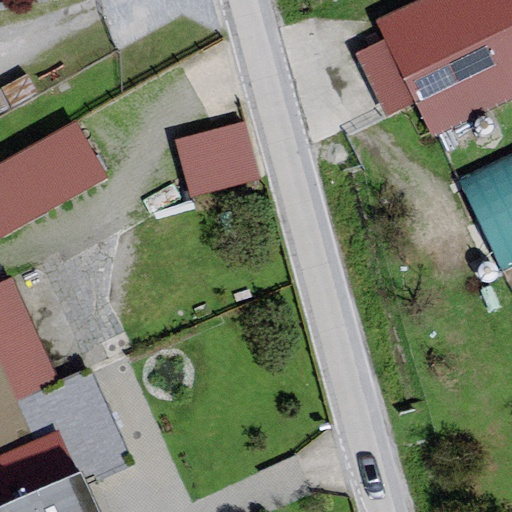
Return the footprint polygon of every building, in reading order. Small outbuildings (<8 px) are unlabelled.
[(511,0),(423,0),(375,23),(431,140),(511,101),(511,0)] [(77,122),(0,165),(0,235),(107,175),(77,122)] [(247,123),(176,139),(189,197),(260,181),(247,123)] [(511,147),(459,171),(501,264),(511,259),(511,147)] [(15,280),(0,286),(0,372),(13,403),(60,383),(15,280)] [(90,370),(60,383),(13,403),(30,444),(60,431),(78,472),(84,487),(131,467),(90,370)] [(0,457),(30,444),(13,403),(0,372),(0,457)] [(0,511),(0,506),(78,472),(60,431),(30,444),(0,457),(0,511)] [(78,472),(0,506),(0,511),(96,511),(84,487),(78,472)]
